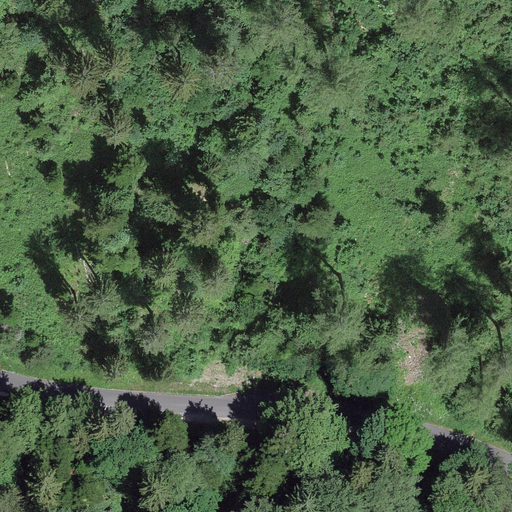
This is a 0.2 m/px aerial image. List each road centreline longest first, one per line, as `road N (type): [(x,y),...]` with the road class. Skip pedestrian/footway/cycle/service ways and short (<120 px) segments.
road 1 (unclassified): [(511,473),(360,418),(70,395),(0,379)]
road 2 (track): [(269,511),(322,477),(344,454),(360,418)]
